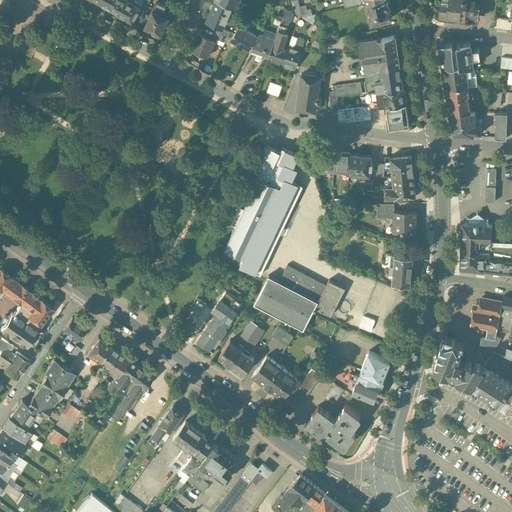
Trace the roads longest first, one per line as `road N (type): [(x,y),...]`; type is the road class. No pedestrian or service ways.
road 1 (secondary): [(82,286),(318,464),(391,486)]
road 2 (residential): [(170,64),(286,123),(438,137)]
road 3 (residential): [(82,286),(0,412)]
road 4 (secondary): [(438,275),(438,137)]
road 5 (residential): [(56,0),(170,64)]
